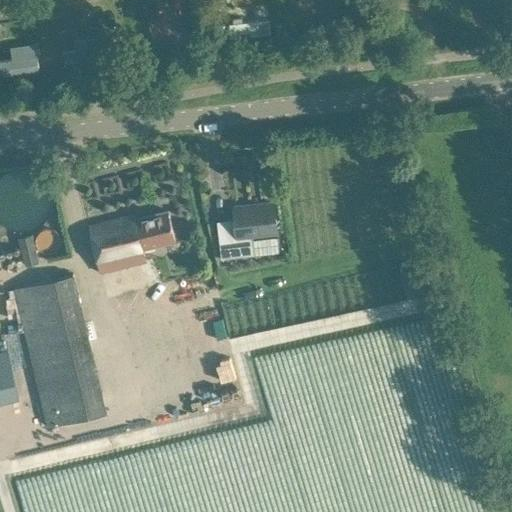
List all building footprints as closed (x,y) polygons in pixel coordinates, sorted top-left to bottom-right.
[(284,13),(248,14),(248,29),(284,28),(284,13)] [(384,143),(364,142),(362,162),(383,164),(384,143)] [(345,176),(357,174),(352,151),(341,153),(345,176)] [(234,206),(236,220),(219,222),(219,220),(218,220),(222,258),(224,258),(223,256),(256,252),(254,236),(278,233),(274,201),(234,206)] [(176,240),(173,230),(168,210),(136,218),(135,214),(90,225),(101,272),(146,261),(143,248),(176,240)] [(74,233),(71,221),(53,225),(56,237),(74,233)] [(32,234),(18,237),(24,266),(39,262),(32,234)] [(426,254),(418,255),(422,285),(430,284),(426,254)] [(399,293),(423,287),(415,255),(391,262),(399,293)] [(171,260),(152,266),(157,282),(176,276),(171,260)] [(107,412),(78,293),(74,273),(16,287),(49,426),(107,412)] [(129,325),(150,399),(161,396),(141,322),(129,325)] [(0,400),(18,396),(7,350),(0,351),(0,400)]
